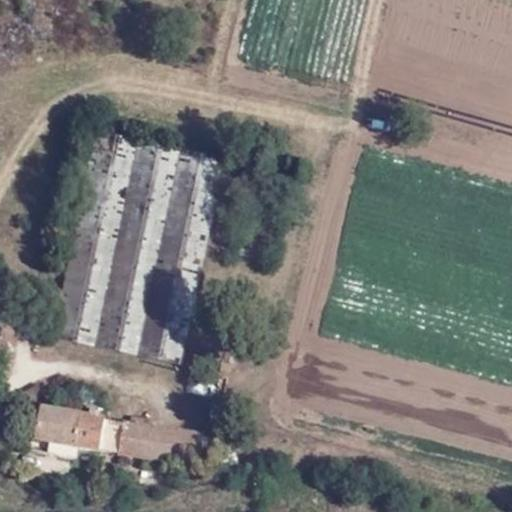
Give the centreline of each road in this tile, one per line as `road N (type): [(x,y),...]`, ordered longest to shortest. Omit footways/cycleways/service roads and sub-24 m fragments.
road 1 (track): [(0,191),(27,113),(68,67),(137,56),(235,99),(246,84),(264,0)]
road 2 (track): [(0,398),(26,372),(66,366),(156,389)]
